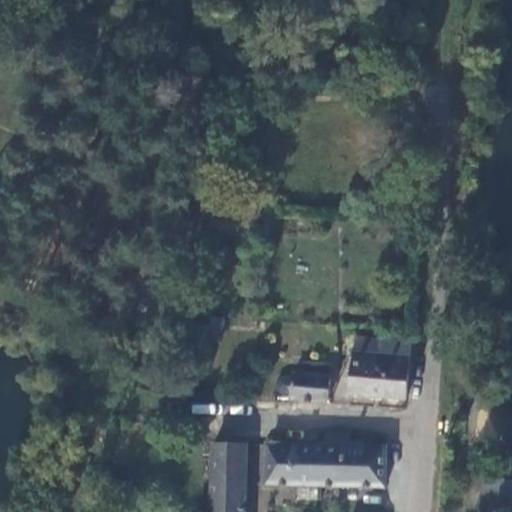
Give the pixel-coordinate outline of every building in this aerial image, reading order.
[(349,350),(346,394),(402,398),(407,340),(378,338),(377,352),(349,350)] [(289,395),(325,399),(327,374),(290,372),(290,375),(287,375),(282,376),(279,378),(275,382),(275,384),(276,389),(282,391),(290,393),(289,395)] [(340,481),(383,483),(384,443),(349,441),(350,431),(323,430),(323,442),(341,442),(340,481)] [(341,442),(323,442),(267,439),(265,478),(340,481),(341,442)] [(206,511),(223,511),(239,511),(242,442),(208,441),(206,511)] [(511,508),(511,478),(482,478),(481,508),(511,508)]
